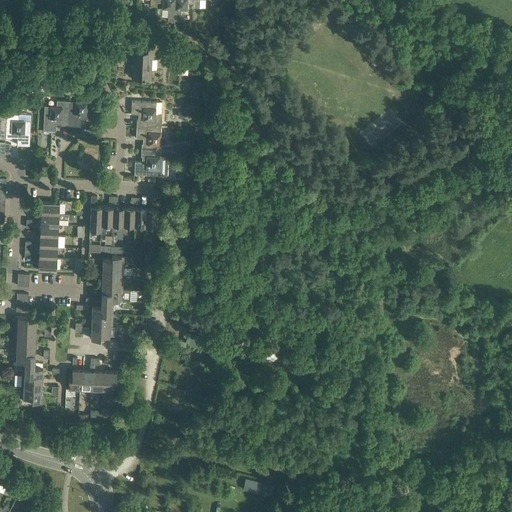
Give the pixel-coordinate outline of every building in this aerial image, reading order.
[(168,20),(174,20),(175,0),(156,0),(157,1),(163,1),(162,7),(168,8),(168,20)] [(187,2),(193,3),(192,0),(175,0),(174,20),(181,20),(181,8),(187,8),(187,2)] [(142,51),(134,51),(132,77),(150,78),(151,52),(154,52),(155,45),(143,44),(142,51)] [(70,82),(58,82),(57,90),(70,90),(70,82)] [(201,86),(194,84),(191,95),(198,97),(201,86)] [(69,100),(68,125),(80,125),(81,118),(86,119),(86,120),(93,120),(94,95),(81,95),(81,100),(69,100)] [(68,125),(69,100),(56,99),(56,105),(45,104),(43,129),(56,130),(56,123),(62,123),(62,124),(68,125)] [(137,125),(161,126),(162,114),(156,113),(156,101),(132,100),(131,113),(138,113),(138,118),(137,118),(137,125)] [(7,112),(5,137),(12,138),(12,137),(17,137),(17,144),(30,145),(31,119),(19,119),(19,113),(7,112)] [(142,143),(141,149),(172,151),(173,144),(161,144),(161,126),(137,125),(136,137),(143,138),(143,143),(142,143)] [(175,151),(172,151),(141,149),(141,161),(135,161),(134,173),(167,175),(168,163),(174,163),(177,151),(175,151)] [(41,201),(41,212),(59,213),(59,202),(41,201)] [(101,229),(102,205),(91,205),(90,229),(101,229)] [(112,230),(113,224),(112,224),(113,206),(102,205),(101,229),(112,230)] [(123,230),(123,224),(124,206),(113,206),(112,224),(113,224),(112,230),(123,230)] [(124,206),(123,224),(134,225),(135,207),(124,206)] [(134,225),(145,225),(146,207),(135,207),(134,225)] [(146,207),(145,225),(157,226),(157,208),(146,207)] [(59,213),(41,212),(40,223),(58,224),(59,219),(69,219),(69,214),(59,213)] [(40,234),(58,235),(58,224),(40,223),(40,234)] [(40,234),(39,245),(57,246),(58,235),(40,234)] [(57,257),(57,246),(39,245),(39,256),(57,257)] [(103,258),(103,266),(123,267),(124,255),(112,255),(112,258),(103,258)] [(57,257),(39,256),(38,268),(56,269),(57,257)] [(123,267),(103,266),(102,280),(111,280),(111,277),(123,278),(123,274),(132,274),(132,267),(123,267)] [(102,280),(102,291),(111,291),(111,288),(123,289),(123,278),(111,277),(111,280),(102,280)] [(92,304),(101,305),(102,302),(111,302),(111,300),(122,300),(130,300),(130,289),(123,289),(111,288),(111,291),(102,291),(101,298),(92,297),(86,297),(86,301),(88,301),(88,304),(92,304)] [(92,304),(92,316),(113,316),(113,305),(101,305),(92,304)] [(15,330),(36,331),(36,319),(28,319),(28,316),(16,315),(15,330)] [(92,316),(91,327),(101,327),(101,324),(110,324),(113,324),(113,316),(92,316)] [(101,327),(91,327),(91,338),(101,338),(101,335),(110,336),(110,324),(101,324),(101,327)] [(239,328),(231,329),(232,338),(241,337),(239,328)] [(35,343),(36,331),(15,330),(15,342),(35,343)] [(206,342),(185,335),(182,344),(203,351),(206,342)] [(255,336),(249,352),(269,360),(271,356),(278,358),(282,346),(255,336)] [(35,355),(35,343),(15,342),(14,354),(35,355)] [(34,366),(35,355),(14,354),(14,360),(25,361),(25,363),(23,363),(23,366),(34,366)] [(43,367),(34,366),(23,366),(22,377),(43,378),(43,367)] [(83,390),(83,369),(72,369),(72,378),(69,377),(68,389),(83,390)] [(95,370),(83,369),(83,390),(94,391),(95,370)] [(106,370),(95,370),(94,391),(102,391),(102,389),(105,389),(106,370)] [(117,371),(106,370),(105,389),(113,390),(114,381),(117,380),(117,371)] [(24,386),(24,389),(42,389),(43,378),(22,377),(22,385),(24,386)] [(253,385),(251,394),(258,396),(261,387),(253,385)] [(42,401),(42,389),(24,389),(23,397),(32,397),(32,400),(42,401)] [(101,407),(100,420),(115,420),(116,409),(101,407)] [(90,413),(79,414),(79,423),(90,423),(90,413)] [(232,432),(235,425),(225,421),(222,428),(232,432)] [(253,431),(247,428),(244,436),(250,438),(253,431)] [(243,488),(264,493),(267,482),(245,477),(243,488)]
